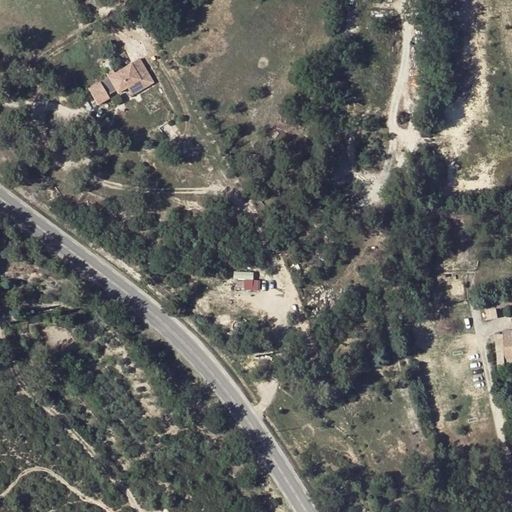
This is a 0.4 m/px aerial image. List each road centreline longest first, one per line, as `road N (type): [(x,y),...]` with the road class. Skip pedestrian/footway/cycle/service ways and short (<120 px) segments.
road 1 (tertiary): [(310,511),(221,384),(171,331),(0,197)]
road 2 (track): [(408,0),(385,218),(385,293),(406,408)]
road 3 (track): [(472,0),(471,104),(443,136),(393,139)]
